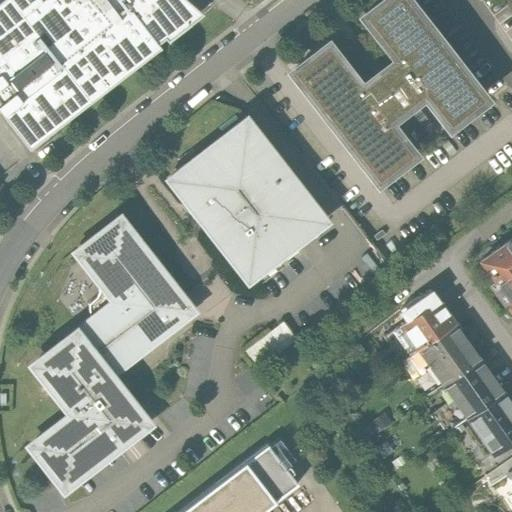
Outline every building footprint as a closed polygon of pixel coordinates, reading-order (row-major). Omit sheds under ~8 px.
[(1,0),(0,1),(0,112),(29,150),(158,49),(159,50),(161,48),(157,44),(165,39),(168,43),(169,41),(200,16),(182,0),(1,0)] [(330,48),(297,72),(379,179),(411,155),(386,122),(425,92),(450,125),(482,100),(405,0),(389,0),(367,17),(400,61),(362,90),(330,48)] [(248,115),(165,179),(195,217),(247,285),(330,221),(248,115)] [(73,253),(112,302),(32,367),(72,416),(30,447),(64,491),(148,425),(113,376),(196,314),(123,214),(73,253)] [(511,241),(479,265),(511,310),(511,309),(511,241)] [(400,325),(418,351),(454,325),(431,292),(414,299),(400,311),(406,321),(400,325)] [(290,322),(249,350),(262,368),(302,340),(290,322)] [(418,351),(445,388),(480,361),(454,325),(418,351)] [(445,388),(467,420),(503,394),(480,361),(445,388)] [(348,398),(358,390),(353,383),(343,391),(348,398)] [(511,406),(503,394),(467,420),(492,456),(511,441),(511,406)] [(392,423),(385,414),(360,432),(367,441),(392,423)] [(380,437),(370,444),(373,448),(383,441),(380,437)] [(267,446),(180,511),(262,511),(297,485),(267,446)] [(424,463),(435,478),(443,472),(433,457),(424,463)] [(511,473),(511,457),(484,477),(491,487),(508,476),(511,473)] [(406,463),(401,458),(392,465),(396,471),(406,463)] [(419,499),(412,487),(406,490),(402,484),(398,487),(409,505),(419,499)]
